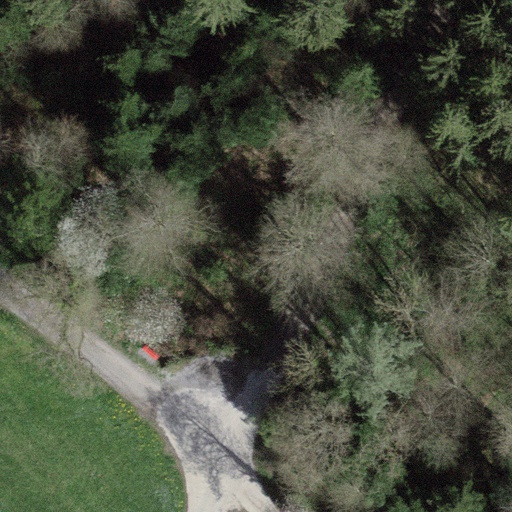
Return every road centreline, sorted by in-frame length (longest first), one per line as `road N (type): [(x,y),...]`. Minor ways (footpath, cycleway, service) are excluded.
road 1 (track): [(444,0),(242,438)]
road 2 (track): [(0,276),(242,438)]
